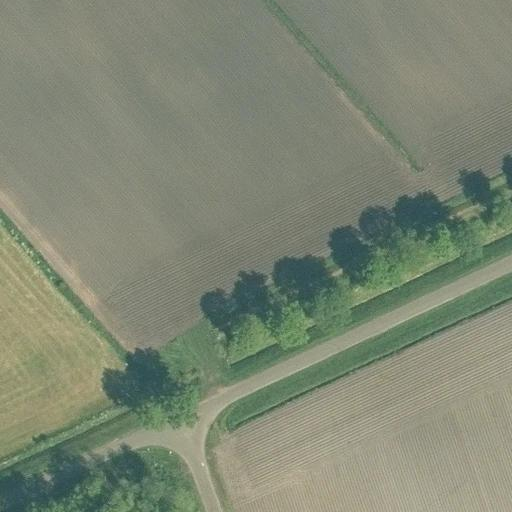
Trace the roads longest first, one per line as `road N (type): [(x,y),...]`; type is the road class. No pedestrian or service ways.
road 1 (unclassified): [(181,418),(511,264)]
road 2 (unclassified): [(181,418),(0,504)]
